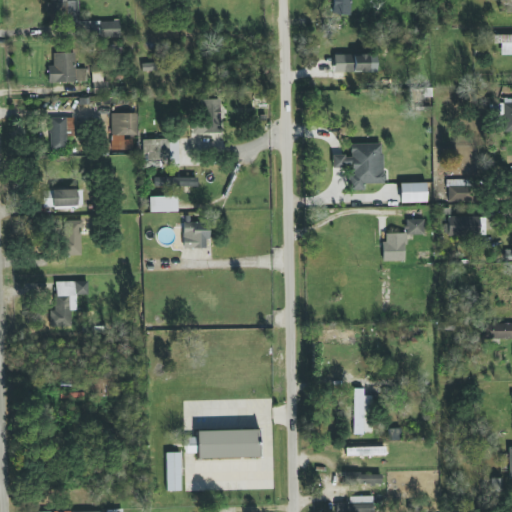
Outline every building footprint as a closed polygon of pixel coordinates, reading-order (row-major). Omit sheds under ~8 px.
[(78,1),(66,1),(66,0),(55,0),(56,3),(49,3),(50,24),(78,23),(78,1)] [(350,15),(350,0),(333,0),(333,15),(350,15)] [(120,22),(89,22),(89,37),(120,37),(120,22)] [(511,34),(491,35),(491,44),(500,44),(500,55),(511,54),(511,34)] [(48,83),(86,82),(85,69),(75,69),(75,53),(53,53),(53,66),(48,66),(48,83)] [(333,55),(333,73),(376,72),(376,54),(333,55)] [(511,102),(511,98),(503,99),(504,132),(511,131),(511,102)] [(192,134),(220,133),(219,99),(201,100),(202,121),(191,122),(192,134)] [(136,113),(111,114),(111,150),(132,150),(132,137),(137,137),(136,113)] [(74,118),(49,118),(50,149),(66,149),(66,136),(74,136),(74,118)] [(179,167),(178,139),(142,140),(143,168),(165,168),(165,167),(179,167)] [(350,144),(350,155),(332,156),(332,168),(349,168),(349,191),(363,191),(363,184),(383,184),(382,144),(350,144)] [(197,179),(154,177),(154,186),(197,188),(197,179)] [(447,202),(472,201),(472,180),(447,180),(447,202)] [(426,183),(399,184),(400,203),(426,202),(426,183)] [(43,191),(43,207),(81,207),(81,190),(43,191)] [(176,197),(149,198),(149,212),(177,212),(176,197)] [(479,217),(447,216),(447,236),(478,236),(479,217)] [(423,219),(406,220),(406,235),(424,235),(423,219)] [(81,255),(81,221),(62,221),(63,256),(81,255)] [(205,249),(205,239),(209,239),(209,223),(183,223),(183,248),(205,249)] [(383,261),(405,261),(404,233),(383,234),(383,261)] [(87,295),(87,282),(55,282),(55,310),(50,310),(50,327),(71,327),(71,310),(76,310),(76,295),(87,295)] [(490,339),(511,339),(511,323),(490,323),(490,339)] [(372,332),(326,331),(326,341),(340,341),(340,346),(351,346),(351,340),(372,340),(372,332)] [(353,433),(370,434),(371,396),(363,396),(363,389),(354,389),(353,433)] [(195,431),(196,438),(188,438),(189,453),(196,453),(196,459),(259,458),(258,430),(195,431)] [(180,453),(166,453),(166,491),(180,491),(180,453)] [(381,484),(381,474),(344,474),(344,484),(381,484)] [(372,511),(372,496),(349,497),(349,503),(334,503),(334,511),(372,511)]
